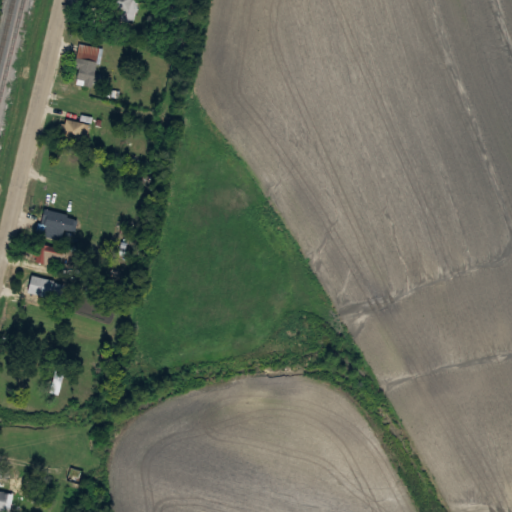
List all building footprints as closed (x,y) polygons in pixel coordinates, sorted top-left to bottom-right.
[(72,75),(95,79),(101,47),(78,42),(72,75)] [(90,124),(66,117),(62,135),(86,141),(90,124)] [(79,219),(48,207),(38,232),(61,241),(66,228),(74,231),(79,219)] [(63,278),(28,280),(30,301),(65,298),(63,278)] [(71,364),(73,355),(57,353),(51,391),(60,393),(65,363),(71,364)] [(23,493),(26,478),(11,476),(8,492),(0,490),(0,509),(9,511),(13,491),(23,493)]
